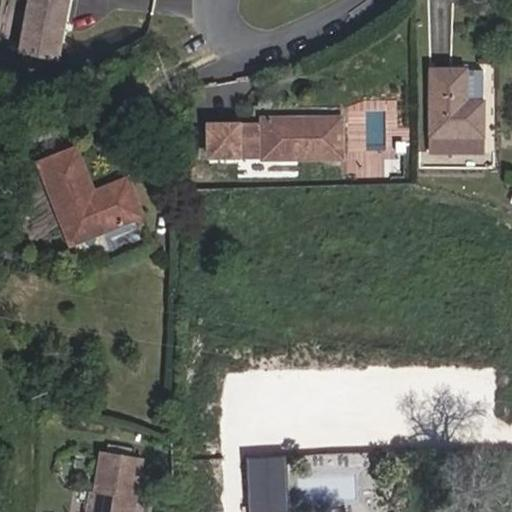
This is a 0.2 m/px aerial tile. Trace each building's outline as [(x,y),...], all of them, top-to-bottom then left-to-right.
[(56,59),(66,0),(30,0),(21,52),(56,59)] [(482,153),(482,71),(430,70),(430,153),(482,153)] [(342,161),(341,119),(262,120),(262,126),(208,127),(208,132),(209,152),(209,159),(262,158),(262,162),(342,161)] [(140,216),(126,180),(92,194),(75,150),(39,164),(71,244),(140,216)] [(132,511),(134,503),(141,460),(100,453),(94,493),(90,493),(86,511),(132,511)] [(248,511),(286,509),(283,453),(245,454),(248,511)] [(149,511),(151,505),(134,503),(132,511),(149,511)]
